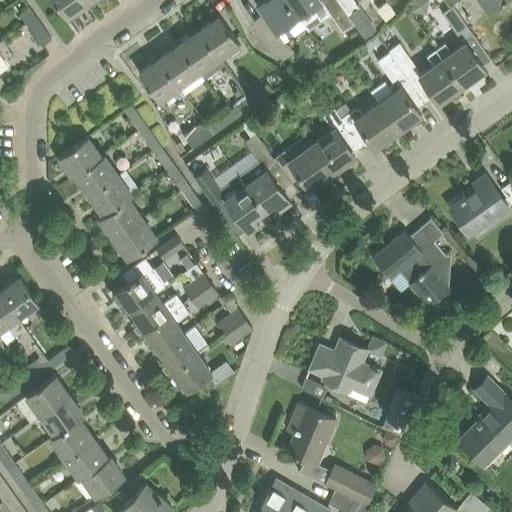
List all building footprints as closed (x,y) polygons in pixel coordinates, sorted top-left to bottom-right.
[(86,2),(85,0),(54,0),(66,16),(86,2)] [(287,42),(285,43),(276,30),(298,14),(288,0),(259,0),(256,3),(263,13),(253,19),(276,52),(281,59),(293,51),(287,42)] [(353,22),(347,12),(337,0),(288,0),(298,14),(309,28),(330,13),(342,30),(353,22)] [(337,0),(347,12),(357,5),(353,0),(337,0)] [(461,39),(471,32),(451,5),(442,12),(461,39)] [(20,13),(27,22),(36,16),(30,7),(20,13)] [(199,29),(219,56),(239,41),(220,14),(199,29)] [(51,37),(36,16),(27,22),(41,43),(51,37)] [(198,70),(219,56),(199,29),(179,43),(198,70)] [(22,54),(32,48),(24,34),(14,41),(22,54)] [(418,70),(398,41),(393,45),(389,48),(390,50),(404,71),(408,77),(418,70)] [(435,48),(461,84),(484,68),(465,41),(451,52),(444,42),(435,48)] [(159,57),(178,84),(198,70),(179,43),(159,57)] [(461,84),(435,48),(426,54),(433,64),(420,74),(438,101),(461,84)] [(378,102),(397,129),(420,113),(416,107),(425,101),(404,71),(390,50),(377,59),(392,80),(387,84),(392,91),(378,102)] [(0,53),(0,88),(5,85),(0,77),(0,72),(9,67),(0,53)] [(139,72),(151,88),(158,99),(178,84),(159,57),(139,72)] [(307,77),(304,70),(295,72),(299,81),(307,77)] [(248,97),(253,104),(272,90),(267,83),(248,97)] [(227,111),(233,118),(253,104),(248,97),(227,111)] [(375,146),(397,129),(378,102),(362,112),(357,105),(340,117),(346,125),(355,118),(375,146)] [(123,109),(138,130),(145,125),(130,103),(123,109)] [(357,140),(346,125),(340,117),(334,107),(323,115),(333,128),(311,144),(331,172),(354,155),(348,146),(357,140)] [(207,125),(212,132),(233,118),(227,111),(207,125)] [(183,134),(192,147),(212,132),(207,125),(203,120),(183,134)] [(138,130),(152,149),(159,144),(145,125),(138,130)] [(256,132),(244,140),(258,160),(263,167),(265,165),(274,158),(273,157),(256,132)] [(73,176),(76,174),(104,154),(103,153),(100,155),(86,135),(58,155),(73,176)] [(180,155),(189,149),(178,135),(172,139),(180,155)] [(152,149),(166,168),(173,163),(159,144),(152,149)] [(309,187),(331,172),(311,144),(290,159),(283,149),(273,157),(274,158),(297,190),(306,183),(309,187)] [(89,194),(118,174),(104,154),(76,174),(89,194)] [(279,209),(290,201),(267,169),(265,165),(263,167),(258,160),(239,174),(264,209),(274,201),(279,209)] [(166,168),(180,188),(188,183),(173,163),(166,168)] [(264,209),(239,174),(229,181),(220,188),(206,168),(194,176),(213,202),(221,214),(230,206),(248,231),(259,223),(254,216),(264,209)] [(508,204),(511,202),(507,195),(503,198),(486,173),(474,182),(477,186),(465,195),(464,194),(460,196),(458,193),(447,201),(469,232),(508,204)] [(131,193),(118,174),(89,194),(103,213),(126,197),(131,193)] [(511,202),(511,179),(501,187),(507,195),(511,202)] [(180,188),(184,192),(195,209),(203,203),(188,183),(180,188)] [(113,236),(140,217),(126,197),(103,213),(99,216),(113,236)] [(128,257),(144,245),(155,237),(140,217),(113,236),(128,257)] [(400,291),(410,283),(427,303),(449,285),(431,265),(445,253),(421,225),(409,235),(404,229),(373,255),(391,276),(389,278),(400,291)] [(164,258),(183,244),(176,234),(157,248),(164,258)] [(124,302),(129,310),(155,291),(165,284),(156,272),(145,256),(122,272),(128,281),(112,292),(121,305),(124,302)] [(190,296),(210,282),(204,272),(184,286),(190,296)] [(19,277),(0,290),(0,292),(24,326),(25,326),(17,316),(37,301),(19,277)] [(198,306),(201,303),(217,292),(210,282),(190,296),(198,306)] [(131,319),(140,332),(183,302),(176,292),(162,301),(155,291),(129,310),(135,317),(131,319)] [(0,327),(9,322),(11,324),(8,327),(13,334),(24,326),(0,292),(0,327)] [(153,342),(158,349),(183,331),(175,319),(188,310),(183,302),(140,332),(149,345),(153,342)] [(225,331),(245,317),(238,307),(219,321),(225,331)] [(233,341),(252,327),(245,317),(225,331),(233,341)] [(183,331),(158,349),(163,357),(159,359),(168,372),(197,351),(197,350),(207,342),(193,324),(183,331)] [(365,400),(368,394),(369,394),(380,369),(376,367),(376,365),(372,363),(371,365),(361,361),(367,348),(340,336),(334,349),(320,343),(309,367),(324,374),(322,377),(348,389),(347,392),(365,400)] [(53,366),(65,357),(73,352),(68,344),(48,359),(53,366)] [(212,371),(197,351),(168,372),(177,384),(181,382),(186,389),(199,380),(209,373),(212,371)] [(34,380),(53,366),(48,359),(29,373),(34,380)] [(34,380),(29,373),(9,387),(14,394),(34,380)] [(26,393),(41,413),(69,393),(54,373),(26,393)] [(215,383),(209,373),(199,380),(206,390),(215,383)] [(459,439),(473,453),(482,462),(511,432),(511,399),(505,392),(505,393),(487,376),(475,388),(492,405),(480,417),(478,416),(476,419),(477,420),(459,439)] [(0,393),(0,404),(14,394),(9,387),(0,393)] [(79,416),(79,417),(83,414),(69,393),(41,413),(55,433),(79,416)] [(399,431),(409,405),(393,398),(382,426),(398,433),(399,431)] [(287,449),(316,462),(335,417),(298,401),(287,429),(294,432),(287,449)] [(50,436),(65,456),(93,436),(79,417),(79,416),(55,433),(50,436)] [(386,430),(383,436),(385,442),(391,445),(396,435),(386,430)] [(107,455),(93,436),(65,456),(79,476),(81,474),(107,455)] [(0,443),(0,442),(0,456),(7,467),(14,462),(0,443)] [(81,474),(96,495),(124,475),(109,454),(107,455),(81,474)] [(324,482),(335,487),(368,504),(377,482),(333,461),(324,482)] [(14,462),(7,467),(22,487),(29,482),(14,462)] [(0,472),(0,494),(3,500),(14,492),(0,472)] [(327,511),(330,508),(275,477),(260,502),(263,504),(257,511),(327,511)] [(145,481),(132,496),(117,511),(164,511),(171,505),(145,481)] [(29,482),(22,487),(35,507),(42,502),(29,482)] [(407,511),(451,511),(455,508),(441,496),(426,483),(414,498),(417,501),(407,511)] [(364,511),(368,504),(335,487),(328,501),(346,510),(345,511),(364,511)] [(491,511),(494,510),(471,490),(466,497),(483,511),(491,511)] [(14,492),(3,500),(12,511),(26,511),(28,511),(14,492)] [(100,499),(90,506),(96,511),(99,511),(107,505),(100,499)] [(49,511),(42,502),(35,507),(39,511),(49,511)]
